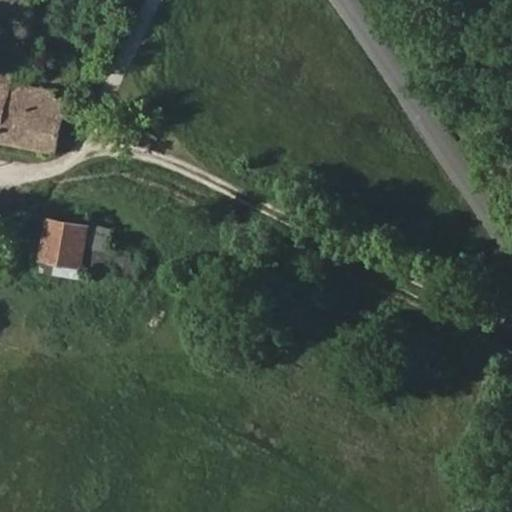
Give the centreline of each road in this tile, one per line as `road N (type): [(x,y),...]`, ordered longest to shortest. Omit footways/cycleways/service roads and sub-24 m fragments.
road 1 (track): [(159,0),(150,59),(158,136),(191,179),(511,328)]
road 2 (tertiary): [(511,229),(355,0)]
road 3 (unknown): [(156,119),(70,168),(0,153)]
